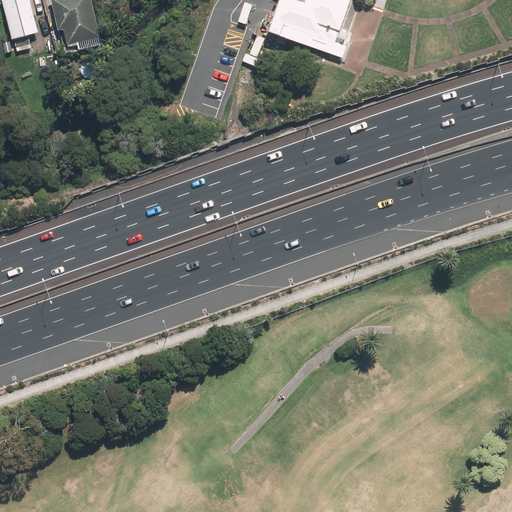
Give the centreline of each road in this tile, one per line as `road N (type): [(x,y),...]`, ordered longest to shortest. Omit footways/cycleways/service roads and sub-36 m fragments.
road 1 (motorway): [(511,152),(0,330)]
road 2 (motorway): [(0,284),(511,109)]
